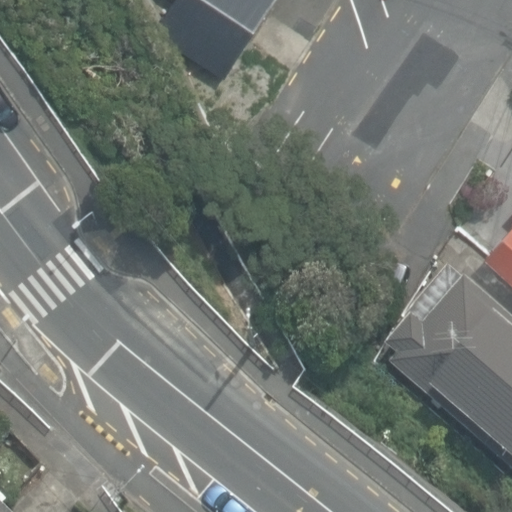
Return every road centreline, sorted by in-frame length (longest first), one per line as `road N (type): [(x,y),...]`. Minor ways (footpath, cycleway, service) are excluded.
road 1 (secondary): [(0,208),(121,343),(330,511)]
road 2 (residential): [(358,142),(450,0)]
